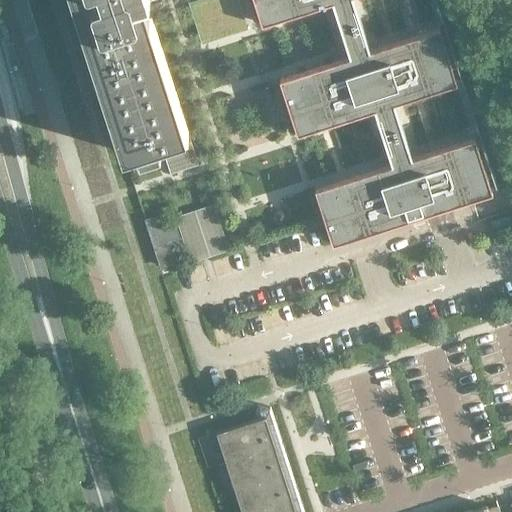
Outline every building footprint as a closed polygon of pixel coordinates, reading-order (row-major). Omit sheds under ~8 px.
[(77,0),(79,6),(89,35),(126,150),(126,151),(136,148),(137,150),(160,143),(159,141),(186,132),(186,131),(182,132),(140,2),(139,0),(77,0)] [(412,156),(394,102),(457,81),(439,26),(370,49),(353,0),(139,0),(140,2),(146,0),(254,0),(262,23),(332,1),(349,55),(279,78),(297,133),(374,108),(391,163),(314,188),(325,219),(332,242),(492,191),(490,186),(474,136),(412,156)] [(191,258),(230,249),(218,202),(180,211),(191,258)] [(175,260),(170,245),(164,225),(161,215),(145,220),(160,265),(175,260)] [(180,241),(174,222),(164,225),(170,245),(180,241)] [(499,511),(497,505),(487,508),(486,505),(462,511),(303,511),(270,406),(269,407),(269,408),(265,416),(216,431),(242,511),(499,511)]
